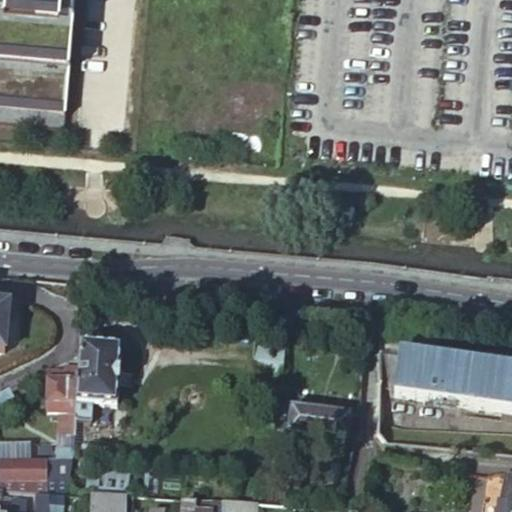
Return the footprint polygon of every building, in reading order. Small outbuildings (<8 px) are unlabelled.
[(76,0),(0,0),(0,126),(66,132),(76,0)] [(184,296),(150,293),(147,325),(181,328),(184,296)] [(0,355),(5,356),(10,306),(0,304),(0,355)] [(120,354),(78,352),(78,356),(78,360),(75,420),(76,423),(91,424),(92,408),(117,409),(120,354)] [(283,383),(287,357),(256,353),(253,379),(283,383)] [(393,399),(399,359),(381,357),(380,397),(393,399)] [(511,374),(399,359),(393,399),(511,415),(511,374)] [(75,420),(78,360),(59,370),(46,376),(45,406),(60,407),(60,420),(75,420)] [(281,393),(280,408),(286,409),(288,394),(281,393)] [(10,394),(0,398),(0,406),(5,417),(18,411),(10,394)] [(360,444),(360,419),(286,409),(280,408),(276,433),(356,444),(360,444)] [(56,464),(72,464),(74,457),(76,423),(75,420),(60,420),(57,420),(56,464)] [(50,497),(66,497),(72,464),(56,464),(0,464),(0,491),(0,494),(36,496),(50,497)] [(127,501),(128,480),(93,477),(91,499),(92,499),(127,501)] [(511,511),(511,478),(506,478),(501,503),(498,503),(496,511),(511,511)] [(48,511),(50,497),(36,496),(35,510),(48,511)] [(92,499),(91,499),(90,511),(126,511),(127,501),(92,499)]
